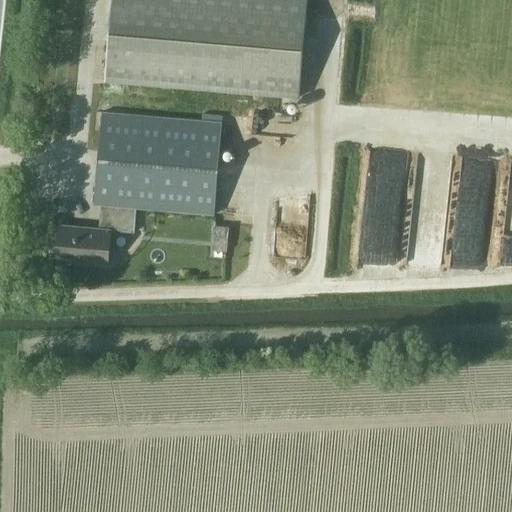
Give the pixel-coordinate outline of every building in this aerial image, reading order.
[(111,0),(105,80),(299,96),(306,0),(111,0)] [(297,135),(300,116),(258,109),(255,128),(297,135)] [(215,212),(221,119),(221,115),(201,113),(201,118),(101,111),(94,203),(100,204),(99,227),(58,224),(56,260),(108,263),(110,228),(134,230),(136,207),(215,212)] [(393,192),(404,193),(405,165),(387,164),(388,156),(372,155),(368,263),(397,264),(399,205),(392,205),(393,192)] [(228,234),(229,225),(216,224),(215,233),(228,234)]
